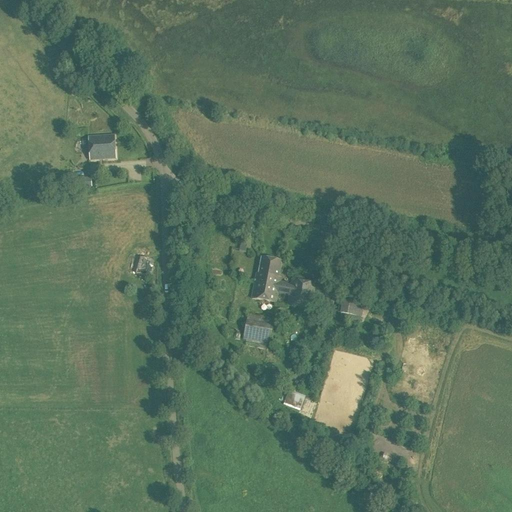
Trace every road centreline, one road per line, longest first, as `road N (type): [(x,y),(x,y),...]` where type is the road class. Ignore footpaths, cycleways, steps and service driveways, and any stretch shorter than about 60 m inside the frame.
road 1 (unclassified): [(184,511),(160,157),(135,115),(24,0)]
road 2 (track): [(511,258),(327,229)]
road 3 (track): [(327,229),(258,214),(162,176)]
